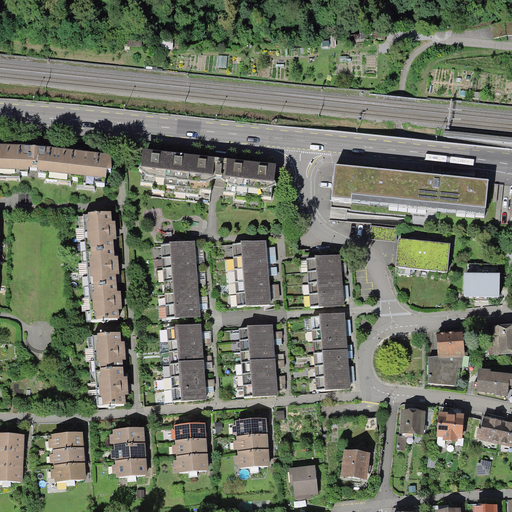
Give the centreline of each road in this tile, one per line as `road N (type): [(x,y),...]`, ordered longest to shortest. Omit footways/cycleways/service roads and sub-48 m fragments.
road 1 (primary): [(0,109),(301,140)]
road 2 (residential): [(395,392),(382,503),(511,494)]
road 3 (residential): [(301,140),(310,219),(374,265),(396,327)]
road 4 (primary): [(301,140),(511,161)]
